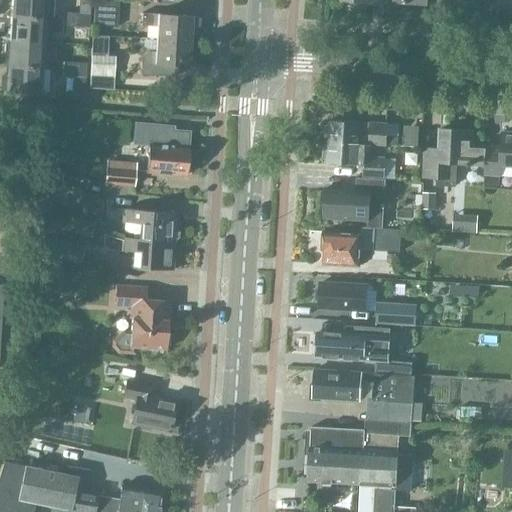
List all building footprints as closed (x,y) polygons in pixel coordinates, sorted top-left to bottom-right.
[(11,0),(11,14),(53,17),(53,0),(11,0)] [(116,0),(95,0),(93,26),(117,27),(119,0),(116,0)] [(65,25),(77,26),(78,12),(66,12),(65,25)] [(78,12),(77,26),(88,27),(89,13),(78,12)] [(158,26),(157,39),(192,41),(192,33),(197,33),(198,16),(143,13),(142,25),(158,26)] [(11,14),(9,39),(43,41),(51,42),(52,32),(62,32),(63,18),(53,17),(11,14)] [(8,54),(8,64),(41,66),(43,41),(9,39),(9,40),(4,42),(4,51),(8,54)] [(141,57),(140,75),(177,78),(180,65),(190,66),(195,66),(196,50),(191,50),(192,41),(157,39),(156,51),(151,51),(148,51),(141,57)] [(91,56),(90,70),(114,71),(115,58),(91,56)] [(62,75),(74,75),(74,62),(63,62),(62,75)] [(74,62),(74,75),(85,76),(86,63),(74,62)] [(41,66),(8,64),(7,72),(5,72),(1,75),(0,85),(0,89),(40,92),(41,66)] [(329,138),(329,142),(371,144),(398,146),(399,137),(387,136),(388,123),(330,120),(330,124),(326,126),(325,136),(329,138)] [(146,172),(185,176),(189,132),(166,130),(167,126),(135,123),(133,144),(149,145),(146,172)] [(452,163),(481,165),(483,147),(472,146),(473,131),(437,128),(435,150),(422,148),(420,177),(434,178),(434,185),(451,186),(452,163)] [(485,174),(485,184),(500,185),(500,175),(501,164),(511,165),(511,132),(503,132),(502,148),(486,147),(485,174)] [(371,144),(329,142),(329,145),(325,147),(324,157),(328,159),(328,163),(363,165),(362,177),(385,178),(386,158),(370,157),(371,144)] [(108,167),(107,183),(134,185),(135,170),(108,167)] [(42,173),(41,189),(65,191),(66,174),(42,173)] [(380,192),(381,180),(357,178),(356,190),(326,188),(324,218),(368,221),(370,191),(380,192)] [(423,193),(422,208),(434,209),(435,193),(423,193)] [(52,200),(43,199),(40,199),(39,211),(42,211),(51,212),(52,200)] [(126,209),(125,223),(141,224),(141,225),(140,239),(175,242),(175,239),(179,238),(181,221),(177,221),(177,212),(126,209)] [(454,214),(453,232),(477,233),(478,215),(454,214)] [(361,234),(359,258),(366,259),(367,250),(372,250),(400,252),(401,230),(376,228),(373,228),(361,227),(361,234)] [(323,232),(322,250),(325,250),(324,264),(359,267),(361,234),(323,232)] [(175,242),(140,239),(124,238),(123,251),(139,252),(139,268),(173,271),(175,242)] [(84,247),(45,239),(42,255),(81,264),(84,247)] [(320,284),(319,307),(365,310),(367,286),(320,284)] [(113,341),(112,347),(118,354),(137,355),(137,350),(168,352),(172,302),(147,301),(148,288),(117,286),(115,308),(133,309),(132,332),(123,331),(113,341)] [(478,287),(463,286),(463,295),(477,296),(478,287)] [(376,312),(375,326),(416,329),(417,315),(376,312)] [(318,332),(316,356),(376,361),(376,372),(387,373),(390,329),(346,326),(346,334),(318,332)] [(392,360),(391,374),(415,376),(430,377),(430,376),(431,364),(431,363),(392,360)] [(431,364),(430,376),(442,377),(443,365),(431,364)] [(373,395),(371,421),(411,423),(422,424),(424,405),(413,404),(415,376),(391,374),(381,373),(315,369),(313,398),(360,402),(360,394),(373,395)] [(127,381),(124,397),(136,400),(131,424),(169,431),(175,402),(153,397),(155,387),(127,381)] [(86,424),(89,409),(78,407),(74,422),(86,424)] [(460,408),(459,418),(481,419),(482,409),(460,408)] [(305,433),(303,476),(309,476),(308,482),(358,484),(356,511),(415,511),(416,508),(394,506),(395,492),(413,493),(415,458),(398,457),(399,436),(410,436),(411,423),(371,421),(365,420),(364,433),(311,430),(311,433),(305,433)] [(4,462),(0,474),(0,511),(27,511),(28,511),(30,502),(70,510),(70,511),(69,511),(161,511),(163,507),(161,504),(159,504),(161,492),(121,486),(119,499),(97,496),(97,495),(74,491),(77,477),(24,466),(4,462)]
